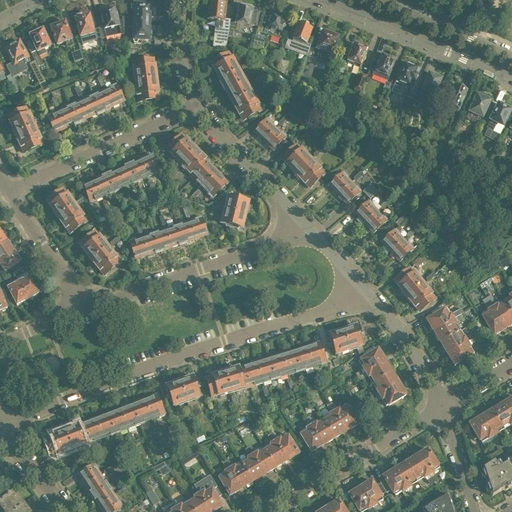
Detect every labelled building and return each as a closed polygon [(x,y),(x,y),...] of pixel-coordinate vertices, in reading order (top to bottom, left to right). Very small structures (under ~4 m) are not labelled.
[(207,20),(216,21),(212,42),(213,48),(219,48),(226,48),(228,37),(230,21),(225,20),(226,4),(220,3),(219,2),(216,2),(214,3),(209,2),(207,20)] [(121,18),(122,21),(123,28),(129,28),(129,23),(149,24),(150,6),(134,5),(130,6),(130,10),(133,11),(133,18),(121,18)] [(250,25),(256,27),(259,13),(252,11),(253,9),(239,6),(235,24),(229,23),(228,37),(232,38),(233,33),(237,33),(238,30),(240,30),(241,25),(249,26),(250,25)] [(97,21),(101,38),(101,39),(121,36),(125,35),(123,28),(122,21),(118,21),(116,10),(108,11),(106,10),(103,11),(102,12),(100,13),(101,20),(97,21)] [(271,13),(264,34),(263,33),(265,29),(257,27),(256,31),(251,51),(261,53),(266,38),(267,38),(268,34),(279,37),(282,27),(283,28),(284,26),(285,24),(285,22),(284,22),(285,18),(271,13)] [(75,20),(80,38),(81,38),(82,42),(89,40),(88,36),(94,34),(89,16),(82,18),(81,16),(76,18),(77,19),(75,20)] [(71,40),(65,23),(58,25),(56,24),(52,25),(52,28),(50,28),(57,46),(65,43),(65,45),(67,44),(69,48),(73,47),(71,40)] [(129,23),(129,28),(133,28),(133,42),(133,44),(141,45),(141,41),(149,42),(149,24),(129,23)] [(305,26),(299,24),(292,42),(287,41),(284,49),(306,57),(313,40),(309,38),(312,28),(311,28),(311,27),(306,25),(305,26)] [(36,33),(30,36),(37,51),(31,54),(35,62),(38,68),(43,65),(41,60),(48,57),(44,50),(50,47),(43,31),(41,31),(39,31),(37,32),(36,33)] [(312,60),(306,57),(296,83),(306,87),(316,60),(328,64),(338,38),(336,38),(336,36),(332,35),(331,35),(323,32),(312,60)] [(12,75),(12,76),(26,68),(24,64),(29,61),(27,56),(19,42),(12,45),(11,45),(8,47),(7,48),(6,49),(13,63),(6,67),(11,76),(12,75)] [(347,62),(347,63),(353,65),(353,66),(359,69),(360,67),(361,67),(367,50),(366,50),(365,48),(362,47),(361,47),(354,45),(347,62)] [(83,60),(80,51),(74,52),(74,53),(71,54),(74,63),(83,60)] [(237,68),(237,69),(243,66),(241,60),(234,64),(229,54),(211,64),(219,78),(237,68)] [(380,56),(379,59),(374,57),(370,66),(375,68),(372,76),(387,81),(395,61),(388,59),(389,56),(382,54),(381,56),(380,56)] [(110,55),(107,62),(114,65),(117,58),(110,55)] [(136,83),(156,80),(153,60),(133,63),(136,83)] [(277,71),(284,76),(288,63),(280,60),(277,71)] [(343,75),(347,63),(347,62),(342,61),(337,72),(343,75)] [(38,68),(35,62),(29,65),(39,85),(43,93),(49,90),(45,82),(40,73),(38,68)] [(403,64),(391,92),(400,95),(403,88),(407,89),(408,87),(409,87),(411,82),(414,83),(417,75),(414,74),(416,69),(413,68),(412,67),(409,65),(407,66),(403,64)] [(245,83),(237,69),(237,68),(219,78),(227,93),(245,83)] [(292,85),(275,74),(272,78),(290,89),(292,85)] [(360,93),(366,77),(360,75),(354,90),(360,93)] [(429,75),(422,91),(435,96),(441,80),(439,79),(438,78),(437,77),(435,77),(429,75)] [(12,79),(11,76),(6,78),(15,94),(20,91),(13,78),(12,79)] [(158,100),(156,80),(136,83),(138,103),(158,100)] [(227,93),(234,107),(253,97),(245,83),(227,93)] [(111,89),(105,92),(112,107),(123,102),(116,85),(110,87),(111,89)] [(444,97),(449,99),(447,105),(459,110),(467,92),(461,89),(461,88),(458,86),(456,87),(455,86),(452,91),(448,89),(444,97)] [(105,110),(112,107),(105,92),(93,97),(101,114),(106,112),(105,110)] [(415,92),(412,99),(412,101),(418,103),(421,94),(415,92)] [(408,109),(412,101),(412,99),(404,96),(400,106),(408,109)] [(471,107),(469,113),(482,119),(490,102),(489,101),(488,100),(485,99),(484,99),(477,96),(476,98),(473,96),(468,106),(471,107)] [(82,102),(89,117),(96,114),(96,116),(101,114),(93,97),(82,102)] [(261,111),(253,97),(234,107),(242,121),(261,111)] [(82,120),(89,117),(82,102),(71,107),(78,124),(83,122),(82,120)] [(503,128),(511,111),(508,110),(508,109),(505,107),(504,108),(498,105),(489,121),(490,122),(486,129),(500,136),(504,129),(503,128)] [(74,126),(78,124),(71,107),(59,112),(66,127),(73,124),(74,126)] [(15,136),(34,127),(26,109),(7,118),(15,136)] [(344,120),(348,121),(350,122),(354,112),(347,110),(344,120)] [(66,127),(59,112),(54,115),(53,113),(47,116),(54,133),(66,127)] [(454,132),(460,117),(455,115),(448,130),(454,132)] [(264,141),(275,130),(270,125),(272,124),(267,120),(255,133),(264,141)] [(476,140),(479,134),(484,124),(479,122),(471,138),(476,140)] [(42,145),(34,127),(15,136),(24,154),(42,145)] [(280,135),(275,130),(264,141),(273,150),(286,137),(282,133),(280,135)] [(195,150),(193,148),(181,136),(168,149),(172,154),(170,156),(172,158),(174,156),(179,161),(182,164),(195,150)] [(295,175),(310,160),(296,146),(281,160),(295,175)] [(205,160),(195,150),(182,164),(190,172),(188,174),(189,175),(194,179),(208,165),(204,161),(205,160)] [(152,156),(140,162),(147,177),(159,172),(152,156)] [(324,175),(310,160),(295,175),(309,189),(324,175)] [(136,182),(147,177),(140,162),(134,164),(133,163),(128,165),(136,182)] [(485,166),(484,166),(476,162),(471,172),(480,176),(485,166)] [(199,181),(204,187),(218,174),(209,164),(208,165),(194,179),(197,183),(199,181)] [(118,172),(125,187),(136,182),(128,165),(123,167),(124,169),(118,172)] [(494,180),(496,175),(488,171),(485,176),(494,180)] [(113,192),(125,187),(118,172),(111,175),(111,173),(106,175),(113,192)] [(338,195),(350,184),(345,180),(347,178),(343,173),(330,186),(338,195)] [(224,180),(218,174),(204,187),(210,193),(208,194),(212,198),(228,183),(225,180),(224,180)] [(101,179),(95,182),(102,197),(113,192),(106,175),(101,178),(101,179)] [(90,203),(102,197),(95,182),(83,187),(90,203)] [(366,196),(378,185),(374,182),(362,192),(366,196)] [(354,189),(350,184),(338,195),(347,204),(360,192),(356,188),(354,189)] [(377,193),(377,192),(381,189),(378,185),(366,196),(370,200),(377,193)] [(46,202),(58,218),(75,206),(63,190),(46,202)] [(226,212),(243,215),(244,208),(248,207),(249,203),(246,202),(245,199),(233,197),(231,199),(227,198),(226,204),(228,204),(226,212)] [(365,224),(376,213),(372,208),(373,206),(369,202),(356,214),(365,224)] [(75,206),(58,218),(69,234),(86,222),(75,206)] [(241,223),(243,215),(226,212),(225,219),(222,218),(221,224),(226,225),(226,228),(238,230),(240,228),(243,229),(244,225),(241,223)] [(381,218),(376,213),(365,224),(373,233),(387,221),(383,216),(381,218)] [(406,221),(403,216),(395,224),(398,228),(406,221)] [(207,235),(205,229),(203,223),(201,217),(194,219),(195,221),(189,223),(194,239),(207,235)] [(189,223),(177,227),(183,245),(188,243),(187,241),(194,239),(189,223)] [(177,227),(166,231),(171,247),(178,244),(178,246),(183,245),(177,227)] [(391,252),(402,242),(398,236),(399,235),(395,230),(382,243),(391,252)] [(164,249),(171,247),(166,231),(154,235),(160,252),(164,251),(164,249)] [(79,245),(91,261),(108,248),(95,232),(79,245)] [(466,249),(453,233),(447,238),(459,254),(466,249)] [(155,254),(160,252),(154,235),(142,239),(147,254),(154,252),(155,254)] [(147,254),(142,239),(136,241),(135,239),(129,241),(131,246),(135,258),(147,254)] [(0,247),(0,261),(14,252),(11,247),(11,246),(10,244),(8,244),(7,242),(0,247)] [(407,247),(402,242),(391,252),(399,262),(413,249),(409,245),(407,247)] [(120,263),(108,248),(91,261),(104,276),(120,263)] [(14,252),(0,261),(0,266),(1,266),(5,273),(10,269),(13,274),(24,267),(20,262),(20,261),(20,259),(18,257),(17,257),(14,252)] [(495,258),(498,262),(505,258),(502,253),(495,258)] [(29,276),(24,267),(13,274),(18,281),(17,281),(28,300),(29,300),(30,300),(33,299),(33,298),(39,295),(29,276)] [(406,297),(422,284),(410,269),(394,282),(406,297)] [(26,301),(28,300),(17,281),(11,285),(11,286),(7,288),(17,306),(22,303),(23,304),(26,303),(26,301)] [(422,284),(406,297),(419,313),(435,300),(422,284)] [(486,298),(491,306),(496,303),(491,296),(486,298)] [(486,309),(491,306),(486,298),(482,301),(486,309)] [(493,309),(505,329),(511,325),(511,315),(505,304),(504,302),(493,309)] [(427,319),(433,331),(453,320),(446,308),(444,310),(443,310),(427,319)] [(494,336),(505,329),(493,309),(481,315),(483,318),(494,336)] [(456,325),(453,320),(433,331),(440,343),(458,333),(454,327),(456,325)] [(351,330),(343,332),(348,351),(356,349),(356,351),(362,349),(361,345),(363,343),(359,332),(357,331),(356,327),(352,328),(351,330)] [(341,353),(348,351),(343,332),(336,334),(334,333),(330,335),(331,338),(329,340),(333,352),(335,353),(336,357),(342,355),(341,353)] [(460,332),(458,333),(440,344),(447,355),(467,343),(460,332)] [(467,343),(447,355),(454,366),(471,356),(467,349),(469,348),(467,343)] [(315,346),(306,349),(312,367),(319,364),(320,367),(325,365),(319,344),(315,345),(315,346)] [(306,349),(294,353),(300,373),(305,372),(304,369),(312,367),(306,349)] [(363,368),(365,373),(385,361),(378,350),(361,360),(365,367),(363,368)] [(291,354),(281,357),(287,374),(295,372),(296,374),(297,374),(300,373),(294,353),(291,354)] [(275,359),(269,360),(275,381),(280,379),(279,377),(281,376),(287,374),(281,357),(275,359)] [(260,363),(256,364),(262,382),(265,381),(270,379),(270,382),(275,381),(269,360),(260,363)] [(370,377),(374,383),(392,373),(385,361),(365,373),(368,378),(370,377)] [(256,364),(244,368),(244,369),(250,388),(254,386),(254,384),(262,382),(256,364)] [(232,372),(225,374),(231,392),(237,390),(242,388),(242,390),(244,390),(244,389),(250,388),(244,369),(239,371),(238,370),(232,372)] [(399,384),(392,373),(374,383),(378,390),(376,391),(379,396),(399,384)] [(213,378),(207,380),(212,397),(218,395),(219,398),(220,397),(220,395),(224,394),(231,392),(225,374),(219,376),(213,377),(213,378)] [(187,380),(180,383),(186,401),(193,399),(194,401),(200,399),(198,395),(200,393),(196,381),(194,381),(193,377),(188,379),(187,380)] [(186,401),(180,383),(173,385),(171,384),(167,386),(168,389),(166,391),(170,403),(173,404),(174,408),(180,406),(179,403),(186,401)] [(399,384),(379,396),(382,401),(384,399),(388,406),(406,396),(399,384)] [(144,401),(151,419),(158,416),(159,418),(164,416),(156,396),(153,397),(153,398),(144,401)] [(511,399),(503,405),(511,419),(511,399)] [(144,401),(132,406),(139,426),(144,424),(143,422),(151,419),(144,401)] [(510,426),(511,427),(511,426),(511,419),(503,405),(492,411),(504,431),(510,426)] [(132,406),(120,411),(126,428),(134,425),(135,428),(139,426),(132,406)] [(334,413),(346,432),(357,425),(347,408),(340,412),(339,410),(334,413)] [(120,411),(107,415),(115,435),(120,434),(119,431),(126,428),(120,411)] [(497,435),(504,431),(492,411),(481,418),(493,438),(496,436),(498,435),(497,435)] [(346,432),(334,413),(329,416),(330,418),(324,422),(334,439),(346,432)] [(107,415),(95,420),(102,437),(109,435),(110,437),(115,435),(107,415)] [(481,418),(469,425),(473,431),(469,434),(473,442),(478,439),(479,442),(480,441),(482,444),(488,440),(489,441),(493,438),(481,418)] [(84,425),(81,427),(88,445),(95,442),(94,440),(102,437),(95,420),(83,425),(84,425)] [(323,446),(334,439),(324,422),(322,420),(311,427),(323,446)] [(78,427),(65,431),(72,449),(82,445),(83,447),(85,447),(85,446),(88,445),(81,427),(78,428),(78,427)] [(323,446),(311,427),(306,429),(308,432),(301,436),(311,453),(323,446)] [(53,436),(48,438),(47,439),(53,456),(58,454),(60,456),(62,455),(61,453),(72,449),(65,431),(53,435),(53,436)] [(275,442),(287,462),(298,455),(288,437),(281,441),(280,440),(275,442)] [(287,462),(275,442),(270,445),(272,447),(265,451),(275,469),(287,462)] [(417,457),(428,476),(433,474),(431,471),(438,467),(428,450),(417,457)] [(191,461),(197,457),(194,451),(187,455),(191,461)] [(257,453),(252,456),(264,476),(275,469),(265,451),(258,455),(257,453)] [(252,482),(264,476),(252,456),(248,459),(249,461),(242,465),(252,482)] [(405,464),(415,480),(422,476),(424,479),(428,476),(417,457),(405,464)] [(507,464),(507,465),(501,468),(500,468),(496,471),(494,463),(492,462),(481,468),(490,496),(492,497),(505,489),(507,489),(511,486),(511,472),(507,465),(507,464)] [(241,463),(229,470),(241,489),(252,482),(242,465),(241,463)] [(394,471),(406,490),(410,487),(409,484),(415,480),(405,464),(394,471)] [(79,475),(86,486),(99,477),(96,471),(98,470),(94,465),(79,475)] [(230,496),(241,489),(229,470),(225,473),(226,475),(219,479),(230,496)] [(395,497),(406,490),(394,471),(383,478),(385,481),(380,484),(386,494),(391,491),(393,494),(395,497)] [(89,493),(91,497),(108,486),(105,482),(103,483),(99,477),(86,486),(90,491),(89,493)] [(199,495),(209,511),(214,511),(222,507),(212,491),(217,488),(210,478),(194,488),(197,492),(199,495)] [(371,482),(360,488),(372,508),(377,505),(375,502),(381,498),(371,482)] [(95,500),(100,506),(113,497),(109,492),(111,490),(108,486),(91,497),(94,501),(95,500)] [(432,506),(436,511),(453,511),(448,496),(446,487),(435,495),(439,502),(432,506)] [(374,511),(372,508),(360,488),(349,495),(353,502),(357,509),(358,511),(365,511),(368,511),(374,511)] [(146,495),(153,507),(159,503),(152,491),(146,495)] [(2,501),(0,502),(0,501),(0,510),(3,509),(5,511),(14,511),(25,504),(20,497),(19,498),(17,497),(16,498),(12,493),(9,495),(8,495),(1,500),(2,501)] [(195,500),(189,504),(193,511),(209,511),(199,495),(194,498),(195,500)] [(117,503),(113,497),(100,506),(103,511),(113,511),(122,507),(119,502),(117,503)] [(345,511),(339,501),(327,508),(329,511),(345,511)] [(177,511),(193,511),(187,502),(179,507),(178,504),(174,506),(177,511)] [(357,509),(353,502),(348,505),(352,511),(357,509)]
